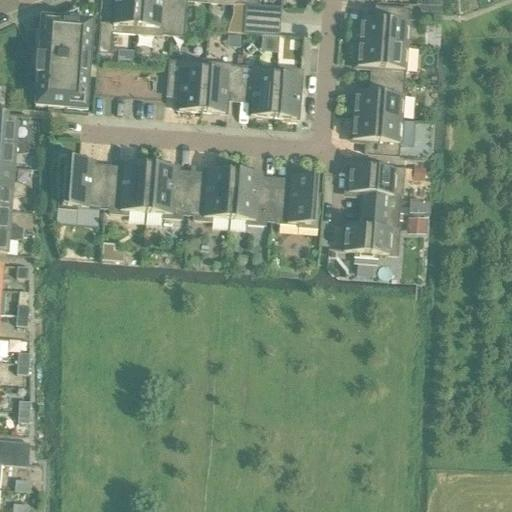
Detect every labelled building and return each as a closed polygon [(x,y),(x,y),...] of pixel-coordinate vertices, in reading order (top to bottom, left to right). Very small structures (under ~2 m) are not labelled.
[(135,38),(137,0),(113,0),(111,29),(99,28),(97,57),(110,58),(112,35),(134,37),(133,38),(135,38)] [(169,39),(171,10),(161,9),(161,0),(137,0),(135,38),(136,38),(136,37),(169,39)] [(258,9),(258,8),(258,0),(245,0),(245,8),(258,9)] [(258,9),(245,8),(244,8),(243,22),(279,25),(281,10),(258,8),(258,9)] [(359,22),(357,46),(406,49),(409,12),(378,9),(377,23),(359,22)] [(184,40),(186,11),(171,10),(169,39),(184,40)] [(77,23),(77,12),(58,19),(58,21),(41,20),(41,34),(39,34),(35,88),(37,88),(36,108),(75,111),(76,101),(86,102),(91,24),(77,23)] [(278,40),(278,38),(279,25),(243,22),(242,37),(278,40)] [(357,46),(355,70),(373,71),(373,84),(404,86),(406,49),(357,46)] [(203,66),(167,63),(165,92),(178,93),(176,114),(201,115),(204,65),(203,65),(203,66)] [(238,98),(240,69),(205,66),(205,65),(204,65),(201,115),(224,117),(226,97),(238,98)] [(275,72),(240,69),(238,98),(249,99),(248,119),(272,121),(276,70),(275,70),(275,72)] [(296,123),(300,73),(277,72),(277,71),(276,70),(272,121),(296,123)] [(354,95),(352,119),(401,123),(404,86),(373,84),(372,97),(354,95)] [(15,142),(17,119),(0,117),(0,148),(28,150),(28,145),(19,143),(15,142)] [(352,119),(350,143),(368,145),(367,158),(398,161),(399,148),(412,149),(414,124),(401,123),(352,119)] [(18,157),(27,156),(28,150),(0,148),(0,170),(13,171),(14,157),(18,157)] [(92,171),(86,170),(87,164),(64,162),(62,180),(59,180),(56,213),(76,215),(76,211),(103,213),(106,169),(92,168),(92,171)] [(145,216),(148,168),(126,167),(126,173),(120,173),(120,170),(106,169),(103,213),(110,213),(109,217),(126,218),(127,214),(145,216)] [(176,177),(170,176),(170,170),(148,168),(145,216),(163,217),(162,221),(179,222),(180,218),(187,219),(190,175),(176,174),(176,177)] [(0,191),(25,193),(25,188),(16,185),(12,185),(13,171),(0,170),(0,191)] [(399,216),(402,174),(348,170),(346,196),(361,197),(361,202),(365,202),(365,214),(399,216)] [(229,222),(232,175),(210,173),(209,179),(203,179),(204,176),(190,175),(187,219),(193,220),(193,224),(210,225),(210,221),(229,222)] [(260,183),(254,183),(254,176),(232,175),(229,222),(246,224),(246,228),(263,229),(263,225),(271,225),(274,181),(260,180),(260,183)] [(315,199),(317,181),(294,179),(293,186),(287,185),(287,182),(274,181),(271,225),(297,227),(297,231),(316,233),(319,200),(315,199)] [(15,200),(24,199),(25,193),(0,191),(0,213),(10,214),(11,200),(15,200)] [(408,205),(408,216),(424,217),(425,206),(408,205)] [(0,234),(21,237),(22,231),(13,228),(8,228),(10,214),(0,213),(0,234)] [(396,259),(399,216),(365,214),(364,225),(359,225),(359,230),(343,228),(342,255),(354,256),(354,260),(376,261),(376,258),(396,259)] [(406,221),(405,237),(425,238),(426,222),(406,221)] [(11,243),(21,242),(21,237),(0,234),(0,257),(6,258),(7,243),(11,243)] [(101,263),(101,264),(114,264),(115,246),(103,246),(101,263)] [(26,282),(28,271),(17,270),(15,281),(26,282)] [(27,319),(28,309),(17,308),(16,318),(27,319)] [(26,330),(27,319),(16,318),(15,329),(26,330)] [(28,368),(29,357),(18,356),(17,367),(28,368)] [(27,378),(28,368),(17,367),(16,377),(27,378)] [(28,416),(29,405),(18,404),(18,415),(28,416)] [(28,426),(28,416),(18,415),(17,425),(28,426)] [(0,443),(0,456),(28,458),(29,446),(0,443)] [(0,456),(0,468),(1,468),(27,471),(28,458),(0,456)] [(29,495),(30,484),(15,483),(14,494),(29,495)]
